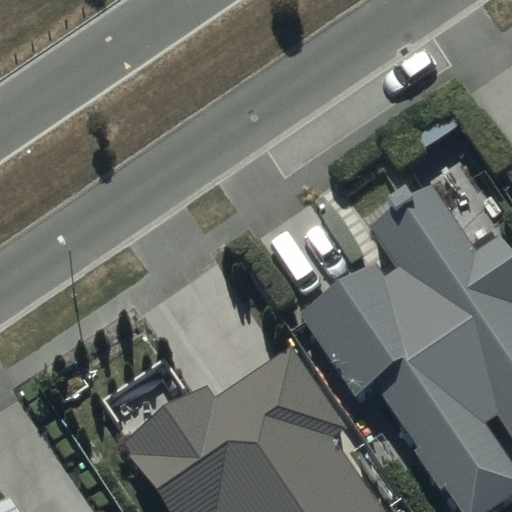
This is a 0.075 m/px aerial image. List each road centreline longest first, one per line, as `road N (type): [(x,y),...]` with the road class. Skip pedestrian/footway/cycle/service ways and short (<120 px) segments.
road 1 (tertiary): [(418,0),(0,285)]
road 2 (tertiary): [(0,123),(182,0)]
